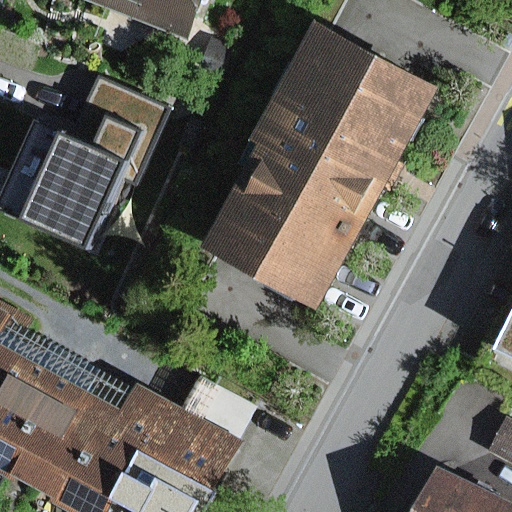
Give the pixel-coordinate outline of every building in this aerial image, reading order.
[(162,0),(227,22),(234,0),(162,0)] [(222,249),(342,314),(469,82),(349,17),(222,249)] [(170,107),(96,74),(69,137),(30,120),(0,188),(0,214),(87,253),(120,178),(136,185),(170,107)] [(3,288),(0,294),(0,438),(5,442),(62,335),(34,320),(40,308),(3,288)] [(119,365),(62,335),(5,442),(62,472),(119,365)] [(119,365),(62,472),(112,498),(169,391),(119,365)] [(174,382),(169,391),(112,498),(138,511),(224,511),(268,432),(174,382)] [(511,423),(508,422),(490,454),(511,465),(511,423)] [(511,511),(434,476),(417,511),(511,511)]
